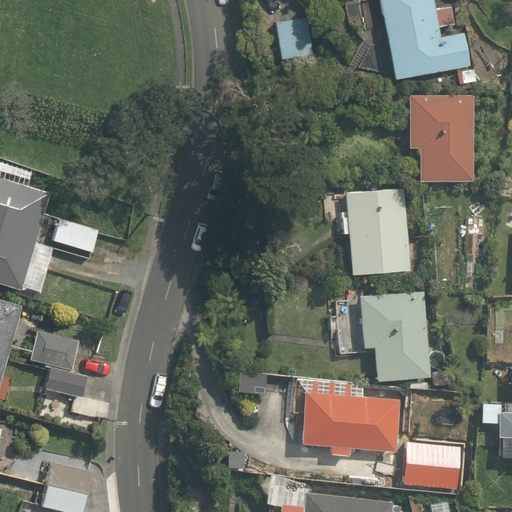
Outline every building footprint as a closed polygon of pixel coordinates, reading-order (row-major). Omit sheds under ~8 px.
[(454,25),(451,4),(433,7),(431,0),(377,0),(391,85),(472,72),(465,32),(439,37),(438,28),(454,25)] [(306,16),(272,22),(280,66),(313,61),(306,16)] [(472,96),(405,94),(403,150),(416,151),(415,182),(470,184),(472,96)] [(51,195),(0,178),(0,285),(22,292),(24,289),(41,294),(54,249),(36,243),(51,195)] [(406,189),(347,189),(347,217),(338,217),(338,234),(347,234),(347,276),(406,276),(406,189)] [(93,230),(55,218),(48,241),(86,253),(93,230)] [(422,291),(356,296),(360,353),(372,353),(375,385),(429,381),(422,291)] [(0,393),(23,307),(0,300),(0,393)] [(71,374),(77,336),(37,330),(32,362),(49,364),(44,391),(81,397),(84,376),(71,374)] [(390,398),(301,392),(297,449),(387,455),(390,398)] [(494,470),(511,470),(511,400),(480,399),(479,424),(497,425),(494,470)] [(462,492),(463,461),(429,460),(428,491),(462,492)] [(42,487),(89,488),(90,464),(43,462),(42,487)] [(88,511),(89,488),(42,487),(41,511),(88,511)] [(401,511),(402,500),(281,490),(278,511),(401,511)]
